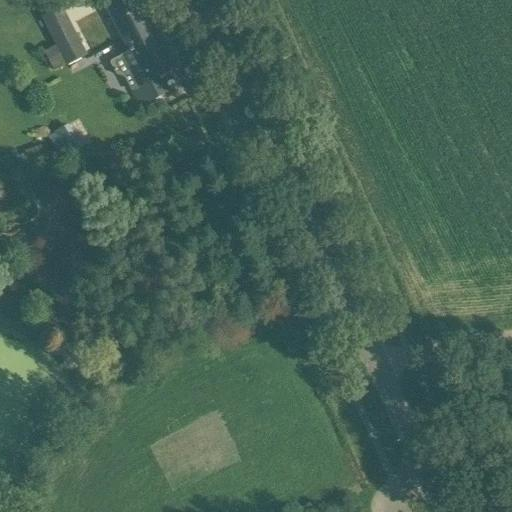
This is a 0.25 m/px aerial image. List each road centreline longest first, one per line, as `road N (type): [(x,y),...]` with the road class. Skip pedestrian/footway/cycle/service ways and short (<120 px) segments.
road 1 (secondary): [(376,363),(208,0)]
road 2 (unclassified): [(511,336),(376,363)]
road 3 (secondary): [(429,473),(376,363)]
